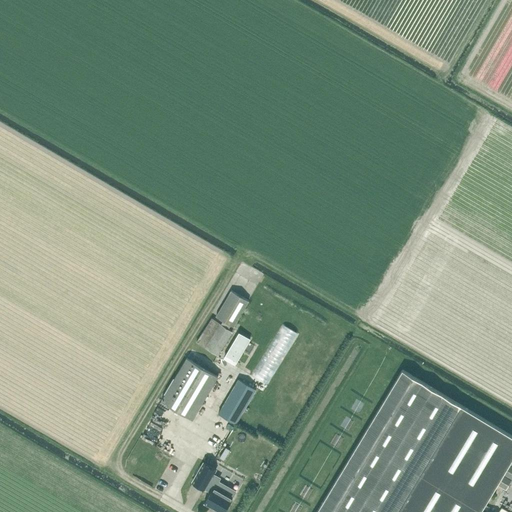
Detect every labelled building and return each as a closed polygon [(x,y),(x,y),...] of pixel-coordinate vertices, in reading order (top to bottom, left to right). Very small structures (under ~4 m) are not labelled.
[(234,327),(250,301),(232,291),(217,317),(223,320),(221,324),(212,318),(197,342),(217,355),(233,332),(229,329),(231,325),(234,327)] [(231,347),(224,358),(234,363),(240,353),(249,337),(240,332),(231,347)] [(237,358),(248,365),(242,374),(250,379),(262,361),(255,356),(253,360),(241,352),(237,358)] [(193,419),(218,376),(187,358),(161,401),(193,419)] [(402,369),(316,511),(480,511),(497,484),(506,489),(511,478),(511,435),(462,405),(456,402),(402,369)] [(239,379),(219,413),(236,424),(256,389),(245,382),(239,379)] [(289,399),(281,412),(301,424),(309,411),(289,399)] [(205,404),(200,415),(204,418),(210,407),(205,404)] [(169,480),(181,452),(167,445),(155,474),(169,480)] [(195,478),(192,484),(204,491),(205,490),(207,486),(208,485),(214,474),(217,470),(210,466),(205,463),(195,478)] [(210,494),(205,503),(207,501),(216,507),(215,509),(220,511),(224,511),(232,498),(236,491),(218,481),(220,478),(214,474),(208,485),(207,486),(205,490),(210,494)]
